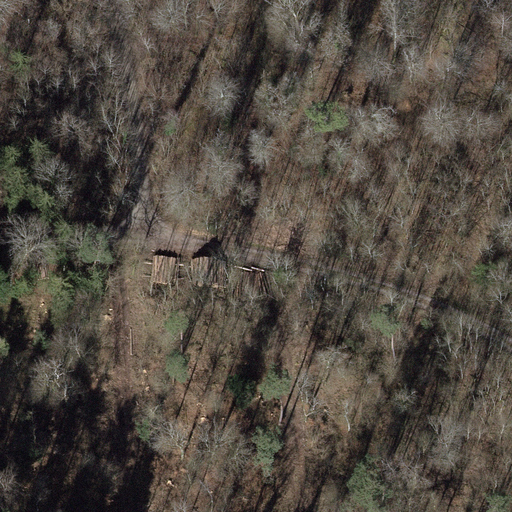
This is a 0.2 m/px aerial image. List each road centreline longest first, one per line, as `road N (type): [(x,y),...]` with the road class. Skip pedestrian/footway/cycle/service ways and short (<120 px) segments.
road 1 (track): [(145,239),(240,251),(383,286),(511,348)]
road 2 (track): [(145,239),(112,0)]
road 3 (track): [(0,240),(145,239)]
